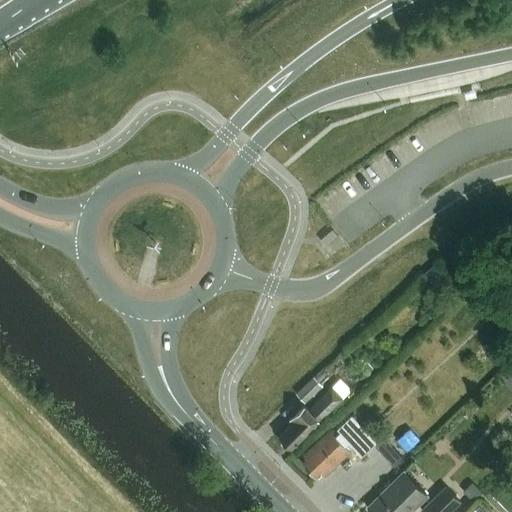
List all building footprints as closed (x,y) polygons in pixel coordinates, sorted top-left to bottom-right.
[(322,385),(313,376),(296,392),(296,393),(304,401),(322,385)] [(291,448),(341,399),(330,387),(307,409),(302,404),(288,417),(294,422),(279,437),(291,448)] [(376,444),(369,436),(383,423),(375,413),(360,426),(351,417),(337,430),(340,433),(335,438),(329,431),(303,455),(307,459),(303,464),(315,476),(319,472),(324,477),(350,453),(345,448),(349,444),(362,458),(376,444)] [(419,442),(411,433),(399,443),(408,453),(419,442)] [(403,460),(384,439),(375,447),(394,468),(403,460)] [(410,511),(427,495),(402,470),(366,506),(372,511),(410,511)] [(421,511),(452,511),(462,503),(446,486),(421,511)]
